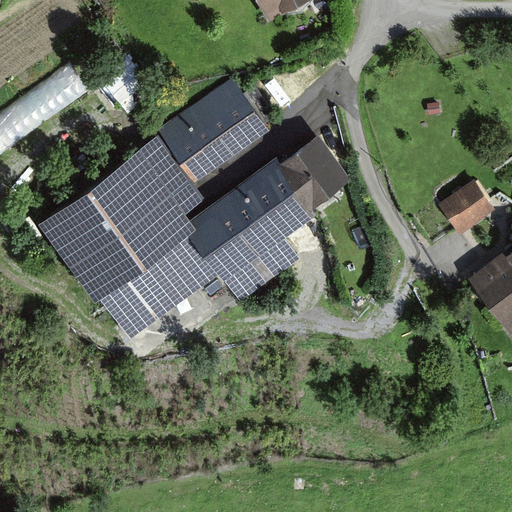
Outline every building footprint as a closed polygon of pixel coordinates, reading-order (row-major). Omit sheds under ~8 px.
[(307,0),(262,0),(269,17),(307,0)] [(135,51),(104,66),(125,109),(156,94),(135,51)] [(79,65),(0,116),(0,155),(97,92),(79,65)] [(270,126),(236,78),(167,127),(201,175),(270,126)] [(283,230),(356,174),(321,129),(281,160),(276,153),(192,218),(250,293),(301,253),(283,230)] [(226,271),(142,151),(49,215),(132,336),(226,271)] [(497,206),(477,176),(442,199),(463,230),(497,206)] [(469,273),(511,324),(511,248),(507,242),(469,273)]
